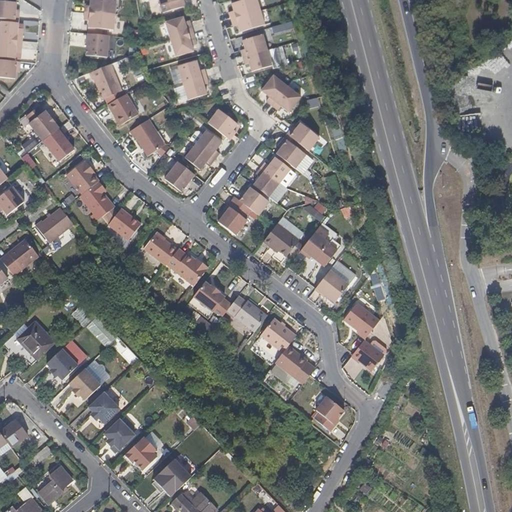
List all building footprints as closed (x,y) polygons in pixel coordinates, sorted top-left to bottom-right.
[(117,15),(118,1),(108,0),(92,0),(92,5),(87,5),(87,13),(117,15)] [(158,0),(160,5),(163,13),(168,11),(186,6),(184,0),(158,0)] [(261,12),(257,0),(249,0),(233,5),(234,12),(229,13),(232,21),(261,12)] [(15,14),(16,4),(0,2),(0,19),(19,21),(19,15),(15,14)] [(265,26),(261,12),(232,21),(234,28),(239,27),(241,33),(250,31),(265,26)] [(116,30),(117,15),(87,13),(86,20),(91,21),(90,28),(116,30)] [(171,39),(194,33),(190,20),(186,22),(184,17),(166,23),(171,39)] [(0,40),(23,42),(24,29),(18,29),(19,24),(0,22),(0,40)] [(292,23),(272,26),(273,33),(293,30),(292,23)] [(193,46),(198,44),(194,33),(171,39),(176,56),(194,51),(193,46)] [(109,57),(111,36),(89,34),(87,55),(109,57)] [(268,51),(263,36),(243,42),(246,50),(241,52),(243,58),(268,51)] [(22,54),(23,42),(0,40),(0,57),(16,59),(16,54),(22,54)] [(273,66),(268,51),(243,58),(245,64),(250,63),(253,72),(273,66)] [(0,78),(17,79),(17,69),(21,69),(21,62),(0,60),(0,78)] [(208,76),(206,69),(201,71),(198,61),(179,66),(184,83),(208,76)] [(124,91),(113,63),(91,72),(94,81),(96,80),(103,99),(124,91)] [(208,94),(205,84),(210,83),(208,76),(184,83),(189,99),(208,94)] [(277,99),(287,87),(274,76),(262,92),(270,97),(267,102),(272,106),(277,99)] [(290,113),(302,97),(287,87),(277,99),(272,106),(279,111),(281,107),(290,113)] [(121,125),(143,112),(131,92),(109,104),(121,125)] [(44,141),(60,128),(56,123),(51,116),(46,111),(44,112),(40,107),(27,116),(31,123),(30,124),(44,141)] [(233,133),(239,125),(220,110),(210,124),(231,141),(235,135),(233,133)] [(167,144),(150,119),(130,131),(135,138),(137,137),(149,155),(167,144)] [(311,152),(322,138),(302,124),(298,129),(296,132),(293,130),(289,135),(299,143),(311,152)] [(75,150),(68,141),(64,136),(66,134),(61,128),(60,128),(44,141),(60,161),(75,150)] [(197,145),(202,134),(194,131),(190,142),(197,145)] [(217,151),(223,143),(207,131),(197,145),(216,160),(221,154),(217,151)] [(296,148),(299,143),(289,135),(285,140),(296,148)] [(31,139),(21,148),(27,155),(37,146),(31,139)] [(304,161),(307,157),(296,148),(285,140),(281,144),(284,147),(282,150),(281,149),(277,154),(288,163),(297,170),(300,166),(304,161)] [(216,160),(197,145),(187,159),(202,171),(208,162),(212,166),(216,160)] [(286,167),(288,163),(277,154),(275,158),(286,167)] [(28,155),(20,160),(29,172),(36,167),(28,155)] [(280,184),(288,175),(291,170),(286,167),(275,158),(269,166),(265,162),(260,168),(280,184)] [(101,181),(92,170),(94,169),(87,161),(86,162),(85,161),(68,175),(83,194),(101,181)] [(183,193),(196,175),(180,162),(166,180),(183,193)] [(0,188),(10,181),(0,168),(0,188)] [(270,198),(280,184),(260,168),(256,174),(260,178),(254,185),(267,196),(270,198)] [(98,222),(115,208),(110,202),(111,201),(104,191),(107,189),(101,181),(83,194),(81,196),(95,214),(92,216),(98,222)] [(267,196),(254,185),(251,189),(265,199),(267,196)] [(260,216),(270,203),(265,199),(251,189),(251,188),(247,192),(244,197),(240,195),(238,199),(252,210),(260,216)] [(9,218),(26,205),(15,190),(0,201),(0,209),(1,210),(3,209),(9,218)] [(237,236),(248,221),(246,219),(252,210),(238,199),(235,197),(224,212),(226,213),(219,222),(237,236)] [(129,241),(142,223),(123,208),(109,226),(129,241)] [(317,222),(321,218),(310,208),(307,212),(317,222)] [(52,246),(76,227),(63,211),(62,210),(45,224),(44,222),(37,227),(52,246)] [(288,256),(300,240),(279,223),(275,228),(264,241),(274,249),(275,246),(281,250),(280,251),(288,256)] [(325,267),(341,246),(332,239),(329,244),(324,240),(328,234),(319,229),(300,252),(307,257),(308,255),(325,267)] [(179,250),(157,232),(145,249),(167,266),(167,265),(179,250)] [(43,258),(30,240),(11,255),(25,273),(43,258)] [(210,267),(202,261),(201,262),(189,253),(188,254),(180,249),(179,250),(167,265),(195,286),(210,267)] [(335,303),(356,275),(338,261),(316,289),(335,303)] [(0,286),(8,281),(0,270),(0,286)] [(233,305),(224,298),(226,296),(220,293),(221,291),(213,285),(212,286),(206,281),(195,297),(214,311),(215,310),(223,317),(233,305)] [(255,333),(268,317),(260,311),(258,313),(253,309),(255,307),(248,301),(235,317),(255,333)] [(366,339),(380,320),(358,302),(345,319),(359,331),(358,333),(366,339)] [(82,306),(73,314),(85,327),(93,319),(82,306)] [(97,317),(86,328),(105,349),(117,338),(97,317)] [(290,346),(297,336),(275,318),(262,335),(284,353),(290,346)] [(60,346),(40,324),(21,342),(42,364),(60,346)] [(384,356),(389,350),(375,339),(370,345),(384,356)] [(373,371),(384,356),(370,345),(365,340),(354,354),(352,357),(360,363),(361,363),(373,371)] [(295,378),(309,360),(290,346),(284,353),(276,363),(295,378)] [(67,385),(82,370),(67,353),(51,368),(56,373),(62,379),(67,385)] [(104,389),(89,372),(73,387),(78,392),(76,395),(82,401),(84,399),(89,404),(104,389)] [(122,411),(107,395),(106,396),(121,413),(122,411)] [(107,426),(121,413),(106,396),(91,410),(97,415),(94,418),(99,424),(102,421),(107,426)] [(337,422),(345,410),(328,397),(317,411),(321,414),(316,420),(332,432),(336,425),(335,424),(337,422)] [(14,447),(29,436),(17,421),(2,432),(14,447)] [(118,456),(137,437),(121,421),(106,436),(116,447),(113,450),(118,456)] [(144,472),(158,458),(153,452),(155,449),(146,438),(126,457),(132,463),(134,461),(144,472)] [(35,466),(53,452),(48,446),(30,460),(35,466)] [(14,472),(4,459),(0,462),(0,466),(8,477),(14,472)] [(171,497),(191,477),(179,464),(175,468),(172,466),(169,469),(167,466),(154,479),(171,497)] [(63,490),(74,481),(62,467),(56,472),(50,476),(54,481),(40,492),(50,505),(65,493),(63,490)] [(273,500),(262,489),(257,494),(268,505),(273,500)] [(216,511),(219,510),(202,493),(194,501),(186,492),(182,496),(181,495),(173,502),(182,511),(216,511)] [(41,511),(42,511),(32,499),(17,511),(14,507),(6,511),(41,511)] [(267,508),(271,511),(283,511),(271,502),(267,508)]
